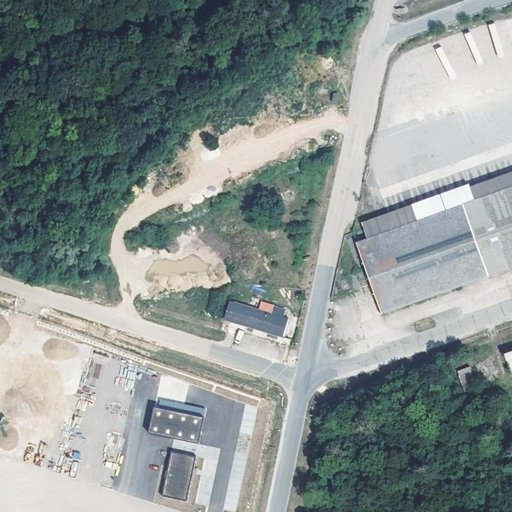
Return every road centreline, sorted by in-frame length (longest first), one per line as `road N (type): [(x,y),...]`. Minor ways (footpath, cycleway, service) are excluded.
road 1 (unclassified): [(301,379),(382,0)]
road 2 (unclassified): [(0,282),(301,379)]
road 3 (unclassified): [(301,379),(511,305)]
road 4 (unclassified): [(274,511),(301,379)]
